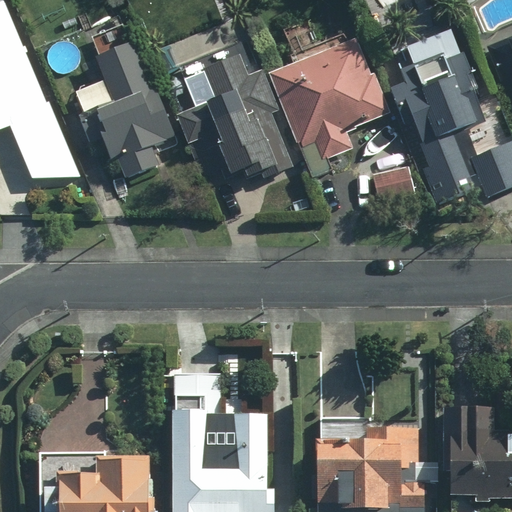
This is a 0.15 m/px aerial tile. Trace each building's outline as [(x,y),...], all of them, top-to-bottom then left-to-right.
[(0,0),(0,130),(14,125),(35,180),(83,180),(5,0),(0,0)] [(511,36),(489,46),(505,87),(511,84),(511,36)] [(362,39),(276,74),(307,150),(320,145),(326,159),(356,146),(351,132),(393,115),(362,39)] [(85,117),(101,157),(118,151),(129,179),(161,166),(154,148),(177,139),(139,43),(102,57),(121,103),(85,117)] [(511,137),(509,130),(501,133),(468,52),(408,75),(412,84),(398,90),(443,203),(477,190),(465,159),(472,156),(488,197),(511,187),(511,137)] [(267,72),(252,77),(244,56),(209,70),(221,100),(185,114),(209,177),(246,163),(254,183),(295,167),(274,113),(282,110),(267,72)] [(412,166),(375,176),(384,209),(420,200),(412,166)] [(449,472),(456,472),(456,496),(511,495),(511,430),(500,431),(500,407),(449,407),(449,472)] [(271,511),(270,408),(176,409),(177,511),(271,511)] [(420,428),(372,428),(372,440),(322,441),(322,505),(421,504),(420,428)] [(152,458),(102,458),(101,475),(64,474),(64,511),(159,511),(160,499),(152,499),(152,458)]
